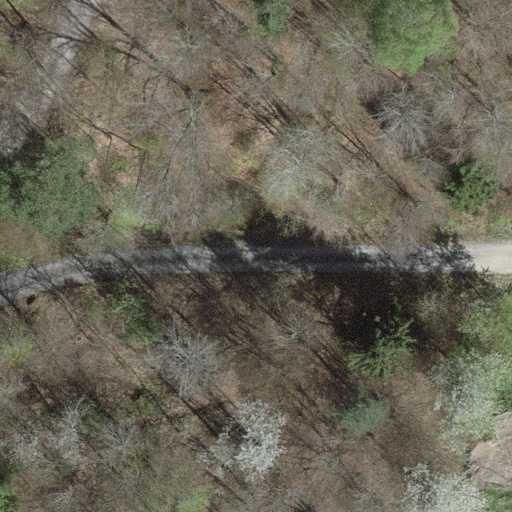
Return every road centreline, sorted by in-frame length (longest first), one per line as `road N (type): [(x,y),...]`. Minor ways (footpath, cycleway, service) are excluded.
road 1 (track): [(511,260),(152,260),(0,287)]
road 2 (track): [(85,0),(55,83),(0,151)]
